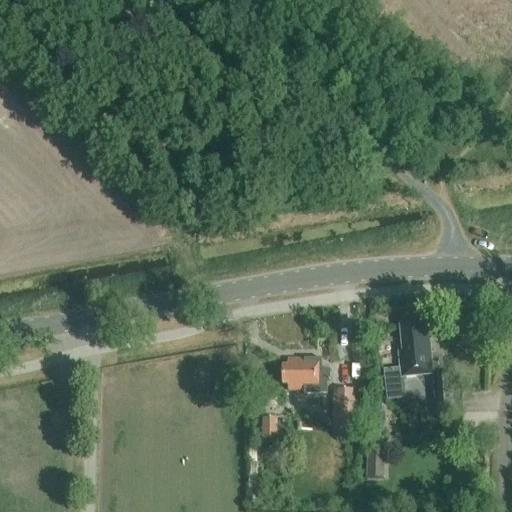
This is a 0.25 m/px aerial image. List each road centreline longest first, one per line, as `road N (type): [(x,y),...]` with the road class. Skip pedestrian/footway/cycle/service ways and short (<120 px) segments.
road 1 (tertiary): [(0,334),(337,277),(511,268)]
road 2 (track): [(425,189),(181,235)]
road 3 (track): [(511,92),(483,137),(425,189),(444,206),(456,268)]
road 4 (track): [(489,511),(495,294)]
